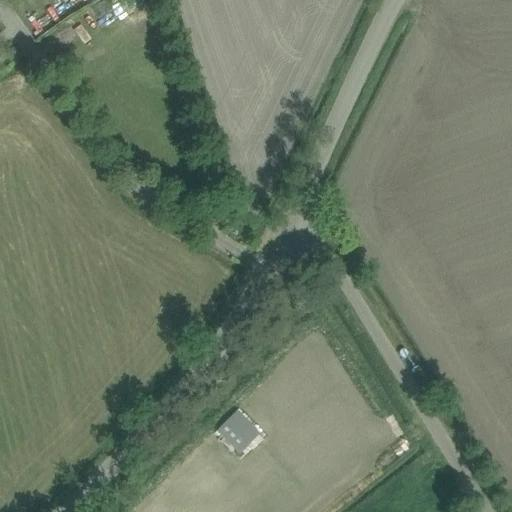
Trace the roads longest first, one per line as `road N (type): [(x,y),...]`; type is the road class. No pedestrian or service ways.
road 1 (unclassified): [(66,511),(180,388),(296,211)]
road 2 (unclassified): [(480,511),(296,211)]
road 3 (unclassified): [(296,211),(393,0)]
